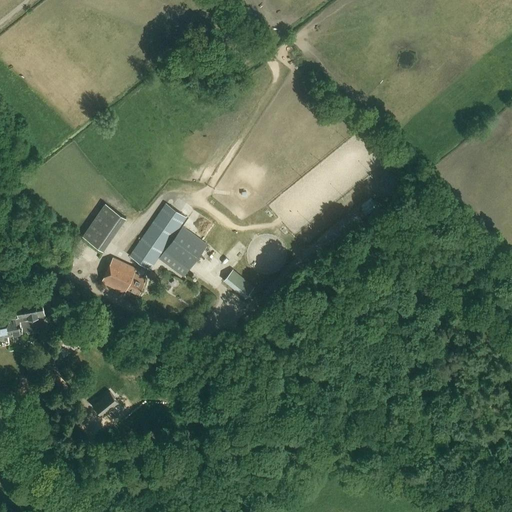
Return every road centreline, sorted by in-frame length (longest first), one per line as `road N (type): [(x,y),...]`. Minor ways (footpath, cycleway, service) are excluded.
road 1 (track): [(205,342),(511,488)]
road 2 (track): [(268,372),(431,176)]
road 3 (track): [(0,237),(205,342)]
